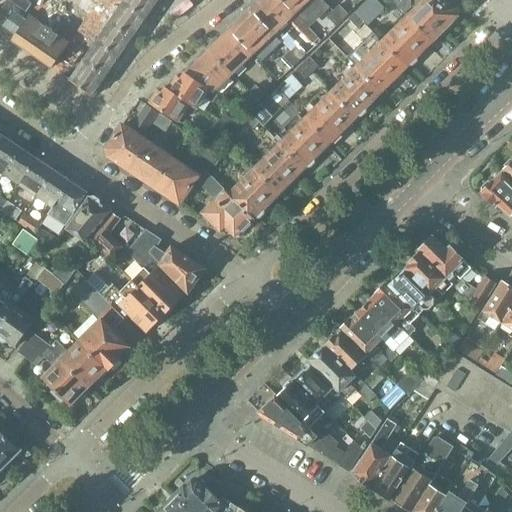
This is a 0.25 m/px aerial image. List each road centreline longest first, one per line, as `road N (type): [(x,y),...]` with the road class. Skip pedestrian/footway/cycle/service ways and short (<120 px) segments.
road 1 (residential): [(246,280),(505,18)]
road 2 (residential): [(71,454),(246,280)]
road 3 (residential): [(246,280),(73,158)]
road 4 (tertiary): [(424,185),(293,316)]
road 5 (residential): [(189,416),(342,511)]
road 6 (residential): [(223,0),(144,59),(95,117)]
road 7 (tertiary): [(293,316),(189,416)]
road 8 (tertiary): [(511,92),(424,185)]
